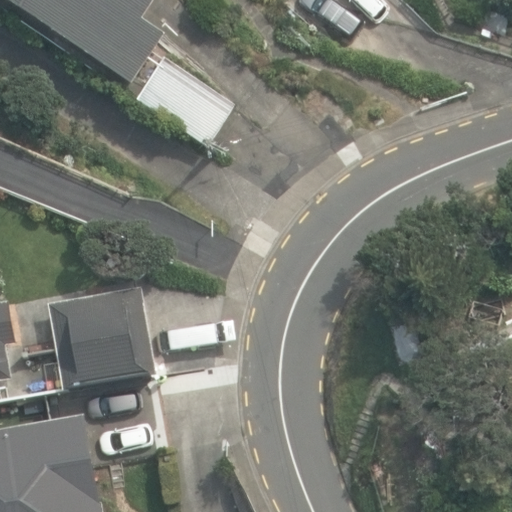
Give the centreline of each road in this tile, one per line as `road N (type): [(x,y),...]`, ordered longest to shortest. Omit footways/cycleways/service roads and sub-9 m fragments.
road 1 (residential): [(0,65),(172,171),(330,249)]
road 2 (residential): [(330,249),(281,342),(283,421),(308,511)]
road 3 (residential): [(511,142),(374,200),(330,249)]
